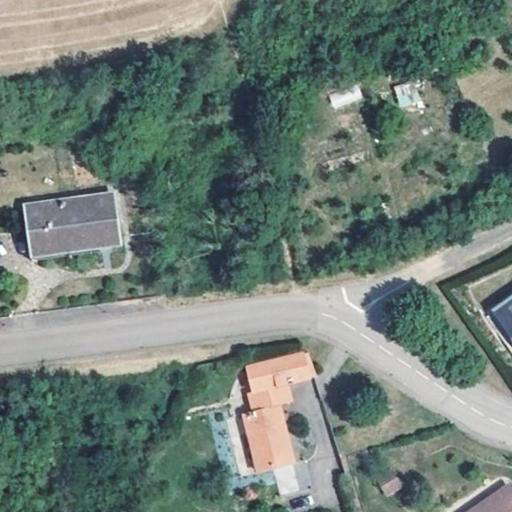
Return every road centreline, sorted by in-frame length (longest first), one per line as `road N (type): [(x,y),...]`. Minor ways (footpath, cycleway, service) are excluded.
road 1 (residential): [(0,348),(309,310),(344,321),(470,407),(511,426)]
road 2 (track): [(299,309),(261,134),(217,0)]
road 3 (track): [(511,228),(344,321)]
